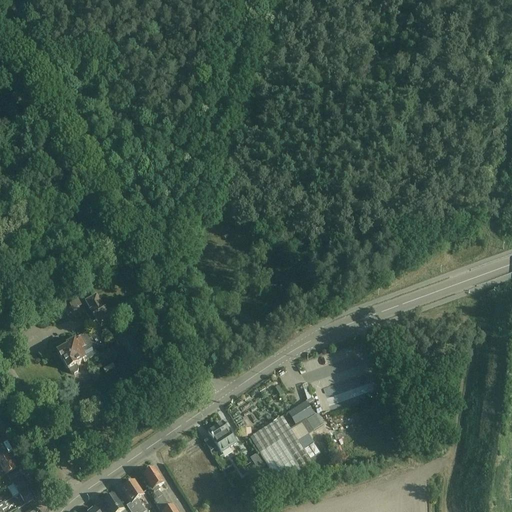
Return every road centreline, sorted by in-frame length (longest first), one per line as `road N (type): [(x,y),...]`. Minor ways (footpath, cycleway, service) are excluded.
road 1 (unclassified): [(217,400),(34,58),(15,0)]
road 2 (tertiary): [(217,400),(350,324),(511,263)]
road 3 (track): [(286,0),(164,293)]
road 4 (tertiary): [(68,511),(217,400)]
